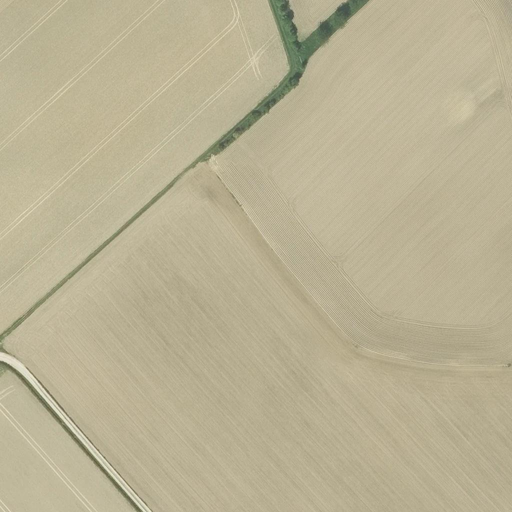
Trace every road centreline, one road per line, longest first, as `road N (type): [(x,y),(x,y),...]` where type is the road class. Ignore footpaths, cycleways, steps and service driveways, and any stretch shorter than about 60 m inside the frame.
road 1 (track): [(0,342),(280,85),(291,62),(270,0)]
road 2 (track): [(148,511),(17,364),(0,355)]
